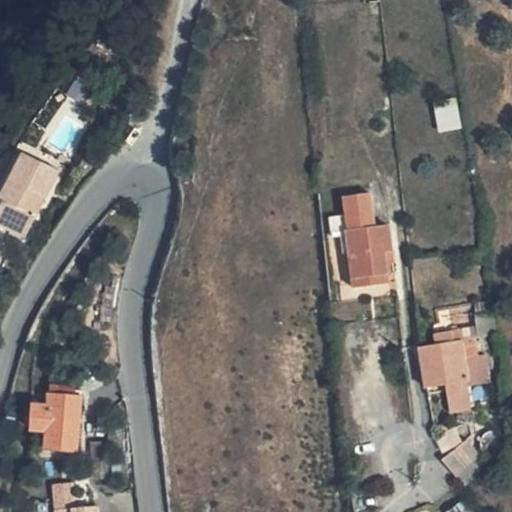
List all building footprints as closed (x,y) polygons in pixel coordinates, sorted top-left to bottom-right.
[(0,185),(0,209),(18,221),(60,156),(24,133),(0,170),(0,181),(2,183),(0,185)] [(377,178),(352,182),(354,201),(338,203),(341,223),(356,221),(362,273),(396,269),(393,242),(392,237),(399,236),(396,211),(381,213),(377,178)] [(479,338),(497,336),(492,300),(475,301),(479,338)] [(436,329),(436,340),(453,338),(453,346),(466,345),(469,383),(491,381),(487,353),(479,353),(476,326),(436,329)] [(445,382),(446,386),(469,383),(466,345),(453,346),(453,338),(436,340),(437,351),(422,353),(426,382),(445,382)] [(469,383),(446,386),(448,410),(471,408),(469,383)] [(85,396),(52,398),(53,403),(53,428),(54,448),(67,448),(67,438),(86,437),(85,396)] [(53,428),(53,403),(30,403),(30,428),(53,428)] [(440,455),(461,484),(490,468),(466,435),(440,455)] [(87,449),(86,437),(67,438),(67,448),(87,449)] [(122,476),(121,456),(102,457),(103,476),(122,476)] [(318,463),(320,481),(343,478),(341,461),(318,463)] [(321,493),(344,491),(343,478),(320,481),(321,493)] [(442,511),(467,511),(457,500),(442,511)]
